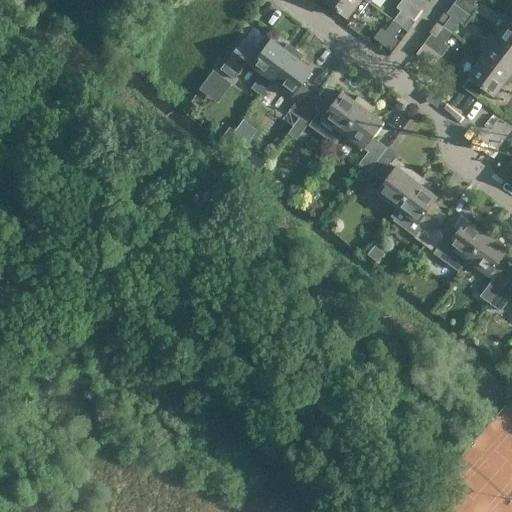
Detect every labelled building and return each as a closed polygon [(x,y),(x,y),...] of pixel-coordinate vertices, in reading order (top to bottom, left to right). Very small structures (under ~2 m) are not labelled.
[(369,3),(364,0),(322,0),(347,18),(354,23),(369,3)] [(401,11),(394,21),(402,28),(410,18),(401,11)] [(451,17),(443,28),(452,34),(459,24),(451,17)] [(511,17),(497,37),(511,48),(511,17)] [(393,22),(385,32),(394,39),(402,28),(393,22)] [(443,28),(437,23),(429,34),(444,45),(452,34),(443,28)] [(271,41),(265,37),(255,50),(243,41),(220,70),(234,81),(247,64),(262,75),(251,89),(261,96),(272,82),(296,50),(288,44),(284,50),(272,40),(271,41)] [(511,48),(497,37),(482,57),(508,77),(509,76),(511,71),(511,48)] [(296,50),(272,82),(297,101),(289,111),(299,119),(316,96),(302,85),(312,71),(299,61),(303,56),(296,50)] [(511,80),(511,78),(509,76),(508,77),(482,57),(470,74),(460,87),(476,99),(483,89),(493,97),(502,85),(506,88),(511,80)] [(331,107),(316,96),(299,119),(309,127),(318,116),(342,135),(366,103),(358,97),(354,102),(342,93),(331,107)] [(369,172),(386,149),(372,138),(383,124),(370,114),(374,109),(366,103),(342,135),(367,154),(359,165),(369,172)] [(386,149),(369,172),(384,184),(377,194),(397,209),(420,178),(412,172),(412,173),(395,159),(397,157),(386,149)] [(420,178),(397,209),(390,218),(392,220),(391,221),(424,245),(446,215),(431,204),(436,198),(425,189),(428,184),(420,178)] [(457,233),(442,222),(424,245),(435,253),(442,243),(466,262),(490,230),(482,223),(478,228),(467,220),(457,233)] [(490,230),(466,262),(492,281),(480,296),(490,303),(511,275),(498,264),(508,251),(495,241),(499,236),(490,230)] [(511,274),(511,275),(490,303),(501,312),(511,297),(511,274)]
